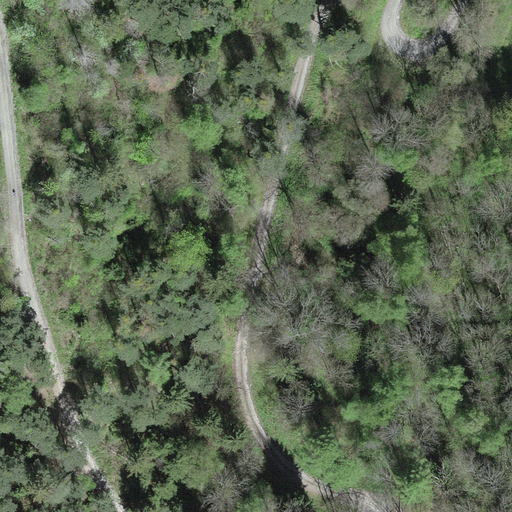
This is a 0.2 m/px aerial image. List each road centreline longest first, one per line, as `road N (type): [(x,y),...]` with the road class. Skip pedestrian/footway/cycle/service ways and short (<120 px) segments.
road 1 (unclassified): [(330,0),(312,36),(269,217),(243,348),(243,395),(273,453),(302,486),(384,501),(388,511)]
road 2 (unclassified): [(122,511),(77,440),(21,259),(0,66)]
road 3 (unclassified): [(468,0),(440,41),(415,51),(397,48),(391,36),(401,0)]
